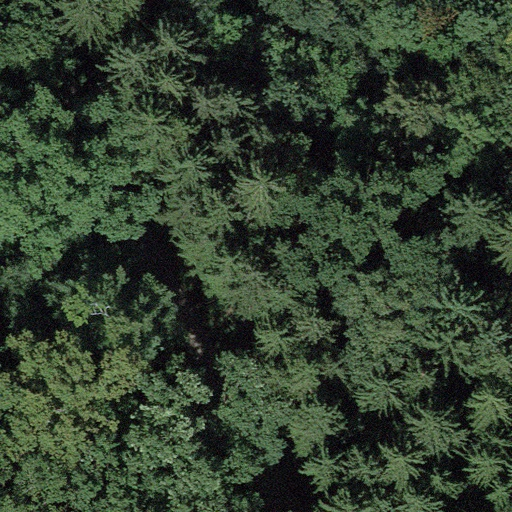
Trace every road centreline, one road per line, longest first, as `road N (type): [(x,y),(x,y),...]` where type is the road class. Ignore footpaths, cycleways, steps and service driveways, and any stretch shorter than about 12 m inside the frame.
road 1 (track): [(271,511),(12,0)]
road 2 (track): [(87,0),(258,55),(511,182)]
